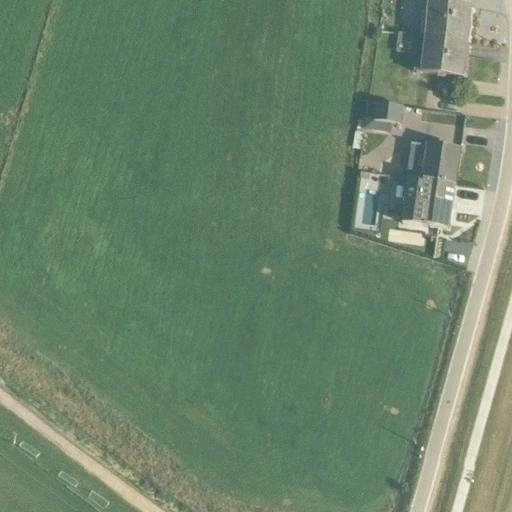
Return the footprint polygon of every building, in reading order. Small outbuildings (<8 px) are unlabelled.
[(423,18),(420,39),(467,46),(471,15),(430,9),(428,19),(423,18)] [(467,46),(399,36),(396,56),(416,59),(414,77),(462,83),(467,46)] [(390,132),(393,118),(400,119),(405,96),(391,93),(387,112),(373,109),(369,127),(390,132)] [(408,184),(455,190),(461,153),(408,146),(403,183),(408,184)] [(450,234),(451,224),(455,190),(408,184),(407,189),(393,187),(390,214),(399,215),(400,211),(404,212),(402,227),(438,233),(450,234)]
